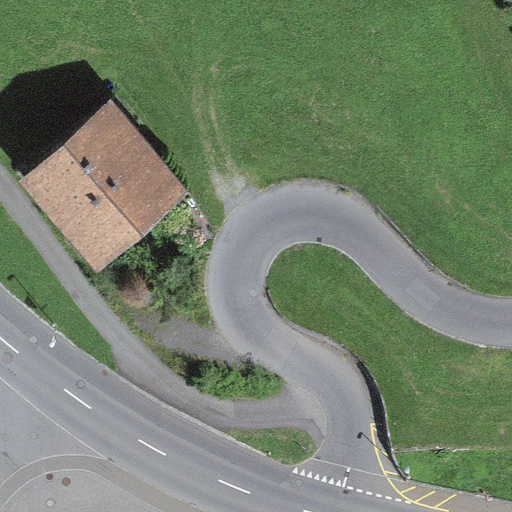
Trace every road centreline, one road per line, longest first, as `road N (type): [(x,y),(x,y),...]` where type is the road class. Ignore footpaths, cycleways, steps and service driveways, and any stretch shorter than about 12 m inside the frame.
road 1 (residential): [(340,511),(353,455),(350,409),(334,378),(245,318),(237,270),(250,238),(274,218),(327,215),(359,230),(435,300),(511,319)]
road 2 (tertiary): [(52,381),(163,454),(236,488),(318,511)]
